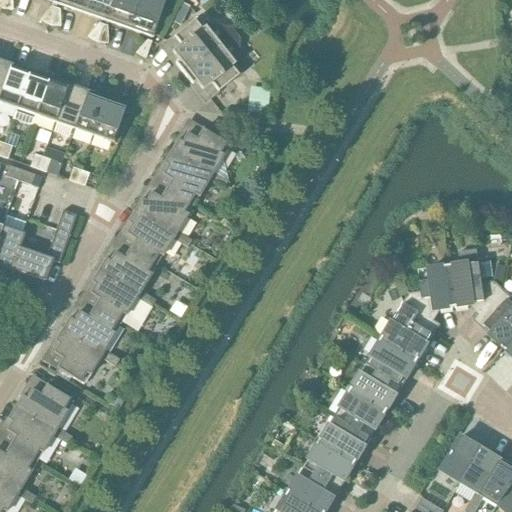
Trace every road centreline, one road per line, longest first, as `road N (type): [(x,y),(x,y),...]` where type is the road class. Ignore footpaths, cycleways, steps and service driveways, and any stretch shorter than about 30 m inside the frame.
road 1 (residential): [(21,361),(168,113),(139,74),(0,24)]
road 2 (residential): [(373,511),(461,368),(511,413)]
